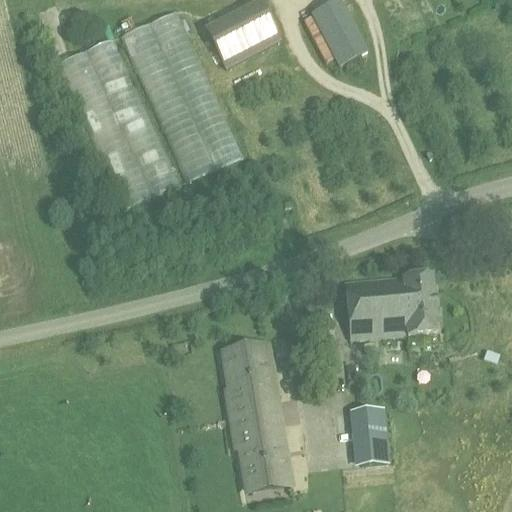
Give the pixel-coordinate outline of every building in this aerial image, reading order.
[(310,18),(338,72),(369,56),(341,2),(310,18)] [(236,68),(279,52),(265,14),(222,30),(236,68)] [(133,34),(196,185),(221,174),(213,155),(232,147),(186,36),(165,45),(156,24),(133,34)] [(407,338),(439,335),(433,278),(402,281),(403,282),(344,288),(350,342),(407,336),(407,338)] [(229,410),(231,424),(261,419),(259,407),(276,404),(269,364),(266,365),(265,359),(268,359),(266,349),(225,356),(234,409),(229,410)] [(383,412),(356,414),(360,468),(388,466),(383,412)] [(261,419),(231,424),(233,437),(239,436),(248,489),(285,483),(287,490),(291,490),(285,458),(282,458),(281,450),(284,450),(280,427),(263,430),(261,419)] [(293,505),(291,490),(257,494),(259,509),(293,505)]
